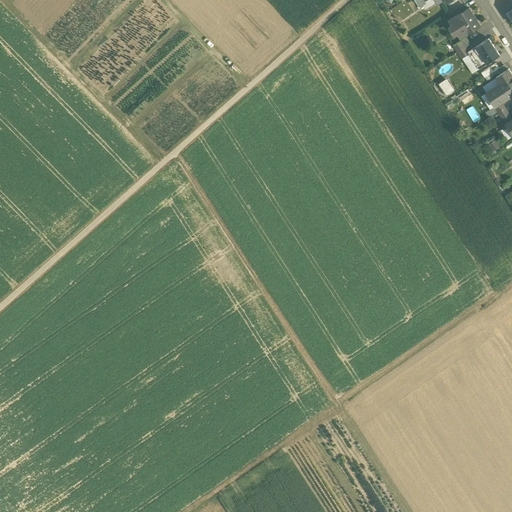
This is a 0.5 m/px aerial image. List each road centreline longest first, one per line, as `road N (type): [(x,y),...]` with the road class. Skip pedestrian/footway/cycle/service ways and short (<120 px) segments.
road 1 (track): [(0,308),(347,0)]
road 2 (track): [(174,154),(408,511)]
road 3 (track): [(187,511),(511,284)]
